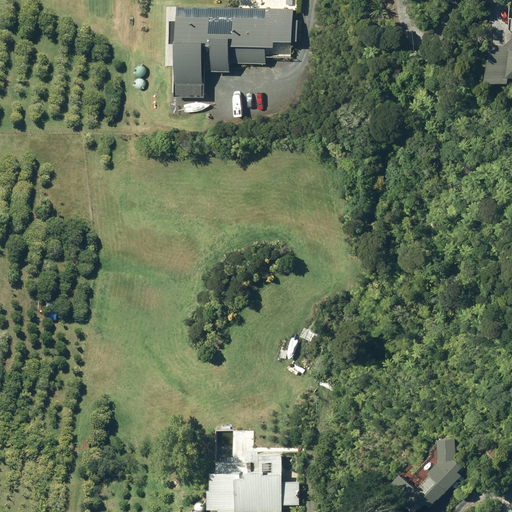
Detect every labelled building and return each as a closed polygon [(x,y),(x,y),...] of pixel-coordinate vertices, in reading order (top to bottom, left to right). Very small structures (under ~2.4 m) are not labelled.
[(175,95),(184,95),(184,105),(195,105),(195,96),(204,96),(206,60),(213,60),(213,70),(231,71),(232,61),(267,62),(268,55),(292,56),(293,39),(299,40),(299,20),(294,19),(294,8),(178,4),(178,20),(172,20),(171,41),(177,42),(175,95)] [(488,80),(509,81),(509,76),(511,75),(511,39),(506,45),(490,44),(488,80)] [(317,332),(306,324),(299,334),(310,342),(317,332)] [(393,487),(418,511),(428,501),(433,506),(468,469),(458,459),(457,437),(441,437),(442,459),(431,470),(434,473),(421,487),(406,473),(393,487)] [(247,511),(259,511),(283,511),(283,504),(301,504),(301,481),(284,481),(284,451),(251,452),(251,470),(212,470),(212,489),(209,489),(209,508),(216,508),(215,511),(242,511),(247,511)]
